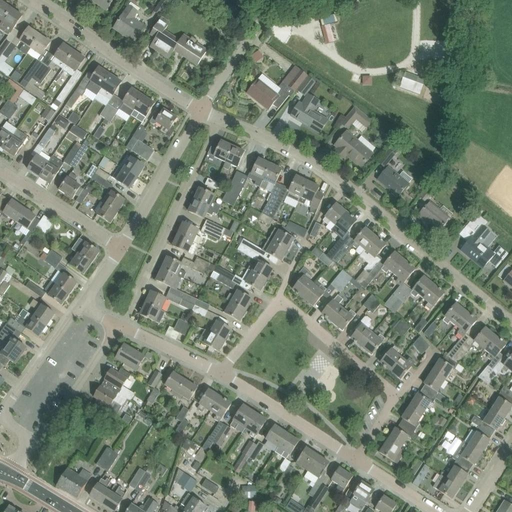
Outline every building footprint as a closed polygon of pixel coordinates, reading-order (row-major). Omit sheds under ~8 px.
[(107,11),(111,5),(113,0),(93,0),(98,3),(98,4),(107,11)] [(162,0),(162,1),(154,12),(160,16),(170,0),(162,0)] [(0,25),(12,9),(2,2),(0,3),(0,25)] [(139,38),(139,37),(145,27),(133,20),(138,13),(128,7),(114,29),(135,43),(138,38),(139,38)] [(13,30),(17,25),(22,17),(12,9),(0,25),(0,30),(8,36),(13,30)] [(327,12),(314,16),(321,43),(334,40),(327,12)] [(207,51),(199,45),(197,43),(198,42),(192,38),(190,39),(185,35),(180,42),(165,32),(170,24),(163,19),(152,36),(157,39),(151,48),(175,64),(169,59),(175,51),(197,66),(207,51)] [(215,28),(220,31),(229,37),(235,27),(221,19),(215,28)] [(26,55),(31,48),(40,36),(29,28),(21,41),(24,43),(19,51),(26,55)] [(42,55),(45,51),(50,43),(40,36),(31,48),(42,55)] [(2,55),(11,43),(6,39),(0,47),(0,58),(2,55)] [(16,47),(11,43),(2,55),(7,59),(16,47)] [(64,45),(58,53),(52,62),(62,69),(74,52),(64,45)] [(258,51),(252,56),(255,61),(262,56),(258,51)] [(62,69),(54,81),(57,83),(64,71),(72,77),(73,77),(79,67),(85,59),(74,52),(62,69)] [(32,79),(43,64),(38,61),(21,85),(25,88),(32,79)] [(41,85),(51,70),(43,64),(32,79),(41,85)] [(96,96),(98,93),(99,91),(100,92),(110,76),(99,68),(90,82),(91,82),(86,89),(96,96)] [(262,75),(247,94),(268,111),(273,105),(278,110),(277,111),(277,112),(283,104),(288,97),(289,96),(291,98),(295,92),(295,93),(308,77),(300,71),(283,92),(262,75)] [(425,81),(405,73),(399,88),(420,95),(425,81)] [(110,100),(111,99),(122,83),(110,76),(100,92),(99,91),(98,93),(110,100)] [(51,107),(51,108),(56,111),(78,81),(73,77),(72,77),(64,90),(51,107)] [(314,84),(308,79),(298,92),(304,97),(314,84)] [(14,105),(24,90),(9,80),(5,87),(8,89),(10,86),(17,92),(9,102),(9,101),(0,112),(5,117),(14,105)] [(71,109),(84,90),(79,87),(65,108),(69,110),(70,108),(71,109)] [(34,96),(38,98),(41,100),(46,94),(39,89),(34,96)] [(132,89),(124,102),(119,110),(130,118),(131,116),(134,111),(143,97),(132,89)] [(320,134),(325,126),(328,120),(315,111),(320,102),(309,95),(302,106),(299,104),(291,117),(320,134)] [(143,97),(134,111),(146,118),(155,104),(143,97)] [(103,123),(113,108),(108,104),(100,116),(90,130),(91,130),(88,134),(93,137),(103,123)] [(19,108),(14,105),(5,117),(10,120),(19,108)] [(48,108),(44,112),(52,118),(55,113),(50,109),(48,108)] [(118,111),(113,108),(103,123),(106,126),(109,122),(110,123),(118,111)] [(356,120),(365,128),(371,121),(355,108),(342,124),(348,130),(356,120)] [(156,113),(150,122),(153,125),(155,124),(157,122),(163,126),(159,132),(170,139),(174,133),(170,130),(177,119),(164,110),(160,116),(156,113)] [(60,126),(64,119),(60,116),(55,122),(60,126)] [(13,137),(18,130),(7,123),(0,132),(0,148),(3,150),(13,137)] [(45,127),(40,124),(32,136),(37,140),(45,127)] [(52,125),(38,146),(44,149),(55,133),(55,132),(57,129),(52,125)] [(133,137),(132,138),(138,141),(144,131),(146,129),(140,125),(133,137)] [(14,158),(23,144),(28,137),(18,130),(13,137),(3,150),(14,158)] [(363,166),(369,158),(372,154),(346,133),(335,146),(338,149),(336,152),(345,159),(349,154),(356,159),(354,162),(360,167),(362,165),(363,166)] [(138,141),(135,145),(152,156),(155,152),(149,148),(142,143),(138,141)] [(226,163),(233,147),(221,142),(214,157),(226,163)] [(69,166),(74,169),(75,169),(89,147),(83,144),(80,148),(81,148),(69,166)] [(64,162),(69,166),(81,148),(80,148),(75,145),(72,150),(64,162)] [(152,156),(135,145),(131,151),(148,162),(152,156)] [(229,171),(231,165),(237,168),(244,153),(233,147),(226,163),(223,168),(229,171)] [(384,169),(394,157),(395,155),(389,150),(378,164),(384,169)] [(48,164),(37,157),(37,156),(28,170),(39,177),(48,164)] [(52,157),(48,164),(39,177),(50,185),(59,171),(64,164),(52,157)] [(132,159),(124,170),(137,179),(145,167),(132,159)] [(248,177),(248,178),(256,182),(254,185),(260,188),(271,165),(259,159),(255,168),(252,174),(250,174),(248,177)] [(275,185),(278,179),(282,170),(271,165),(260,188),(265,190),(269,183),(275,185)] [(137,179),(124,170),(120,167),(113,178),(117,181),(116,181),(130,190),(137,179)] [(398,197),(404,190),(409,184),(413,179),(403,172),(400,176),(389,167),(378,181),(391,191),(390,192),(396,198),(397,197),(398,197)] [(95,175),(107,182),(110,177),(98,169),(95,175)] [(71,173),(65,182),(60,191),(73,199),(81,186),(74,182),(77,177),(71,173)] [(107,182),(95,175),(92,180),(110,192),(113,186),(107,182)] [(296,177),(292,186),(287,197),(299,203),(308,182),(296,177)] [(205,185),(214,189),(217,191),(220,185),(208,179),(205,185)] [(226,195),(231,198),(238,185),(233,182),(226,195)] [(319,188),(308,182),(299,203),(310,208),(310,212),(315,215),(324,197),(317,193),(319,188)] [(88,184),(84,189),(91,194),(94,188),(88,184)] [(231,198),(236,201),(243,188),(238,185),(231,198)] [(436,190),(430,185),(419,198),(425,203),(436,190)] [(91,194),(84,189),(76,202),(81,205),(89,193),(90,194),(91,194)] [(199,189),(194,201),(218,212),(221,206),(212,202),(215,196),(199,189)] [(105,203),(118,212),(125,201),(112,193),(105,203)] [(233,206),(236,201),(231,198),(226,195),(223,201),(233,206)] [(275,205),(278,197),(272,195),(269,201),(262,214),(268,217),(275,205)] [(275,205),(268,217),(273,220),(275,216),(280,208),(284,200),(278,197),(275,205)] [(0,209),(0,219),(4,214),(16,222),(24,210),(12,201),(12,202),(7,199),(0,209)] [(218,212),(194,201),(188,212),(204,219),(207,214),(212,216),(213,213),(217,215),(218,212)] [(110,224),(118,212),(105,203),(97,215),(110,224)] [(440,232),(446,224),(449,220),(429,203),(419,216),(427,223),(428,222),(440,232)] [(323,221),(328,225),(330,222),(335,227),(346,213),(336,205),(323,221)] [(23,246),(27,241),(29,237),(36,228),(40,222),(35,218),(36,217),(24,210),(16,222),(22,226),(29,231),(20,244),(23,246)] [(346,213),(335,227),(340,230),(337,234),(343,238),(357,222),(346,213)] [(270,226),(273,220),(268,217),(262,214),(258,220),(270,226)] [(467,243),(461,251),(469,258),(470,257),(484,267),(488,262),(489,261),(497,267),(495,268),(496,269),(508,254),(506,252),(505,253),(499,247),(493,254),(482,245),(491,234),(482,227),(486,222),(477,215),(467,227),(476,235),(473,237),(467,243)] [(46,234),(48,231),(54,223),(44,216),(40,222),(36,228),(46,234)] [(223,235),(223,236),(231,239),(234,233),(206,220),(204,226),(223,235)] [(316,223),(316,224),(310,236),(316,239),(322,226),(316,223)] [(202,239),(196,236),(199,231),(183,224),(178,235),(199,245),(202,239)] [(221,241),(223,236),(223,235),(204,226),(201,232),(221,241)] [(304,238),(308,231),(298,226),(295,233),(304,238)] [(294,240),(285,235),(279,231),(279,232),(274,229),(268,240),(288,251),(294,240)] [(365,251),(376,237),(366,229),(352,245),(357,250),(359,246),(365,251)] [(172,247),(181,251),(193,256),(199,245),(178,235),(172,247)] [(360,257),(370,265),(386,246),(376,237),(365,251),(360,257)] [(76,244),(83,249),(79,255),(91,264),(99,253),(79,239),(76,244)] [(270,256),(272,257),(281,262),(288,251),(268,240),(262,250),(244,239),(241,245),(259,256),(268,260),(270,256)] [(256,261),(259,256),(241,245),(237,251),(256,261)] [(326,257),(331,261),(340,250),(335,246),(326,257)] [(345,254),(340,250),(331,261),(333,263),(336,265),(345,254)] [(48,256),(60,264),(63,260),(51,251),(48,256)] [(360,286),(365,290),(374,279),(381,270),(386,274),(389,271),(394,275),(405,262),(395,253),(384,266),(380,263),(370,275),(360,286)] [(322,254),(319,259),(329,267),(333,263),(331,261),(326,257),(322,254)] [(84,275),(91,264),(79,255),(71,266),(84,275)] [(56,270),(60,264),(48,256),(44,261),(56,270)] [(186,273),(180,270),(182,265),(167,258),(162,270),(183,279),(186,273)] [(207,269),(213,272),(215,267),(197,258),(194,264),(207,269)] [(273,270),(265,265),(258,262),(255,267),(250,264),(247,270),(248,270),(267,281),(273,270)] [(393,294),(394,295),(385,306),(389,310),(406,290),(401,287),(415,270),(405,262),(394,275),(398,279),(396,282),(400,286),(393,294)] [(204,275),(207,269),(194,264),(192,270),(204,275)] [(293,290),(303,298),(314,285),(309,281),(313,276),(304,268),(297,276),(302,280),(293,290)] [(0,273),(0,286),(4,281),(8,284),(12,278),(2,270),(0,273)] [(195,306),(197,300),(176,291),(182,279),(183,280),(183,279),(162,270),(156,281),(171,288),(169,294),(182,300),(195,306)] [(223,270),(220,275),(232,282),(235,277),(223,270)] [(235,277),(232,282),(236,284),(248,291),(251,287),(261,292),(267,281),(248,270),(242,281),(235,277)] [(211,280),(213,273),(207,271),(205,278),(211,280)] [(348,275),(345,273),(342,271),(330,286),(335,290),(348,275)] [(370,275),(365,271),(355,281),(360,286),(370,275)] [(51,282),(69,295),(77,284),(65,275),(64,276),(58,272),(51,282)] [(232,282),(220,275),(217,281),(233,290),(236,284),(232,282)] [(335,290),(340,294),(352,279),(348,275),(335,290)] [(418,295),(423,300),(434,286),(424,278),(410,294),(406,290),(389,310),(394,314),(403,303),(404,303),(411,295),(415,298),(418,295)] [(42,299),(46,294),(30,282),(26,287),(42,299)] [(62,306),(69,295),(51,282),(45,291),(51,295),(49,297),(62,306)] [(314,285),(303,298),(313,307),(327,291),(321,286),(319,290),(314,285)] [(431,311),(438,302),(444,294),(434,286),(423,300),(428,303),(425,306),(431,311)] [(146,304),(161,311),(166,299),(151,292),(146,304)] [(253,300),(244,295),(237,292),(235,297),(230,294),(226,300),(231,303),(246,311),(253,300)] [(363,306),(368,310),(377,299),(372,295),(363,306)] [(332,323),(343,310),(338,306),(343,300),(338,296),(322,315),(332,323)] [(381,303),(377,299),(368,310),(372,314),(381,303)] [(55,315),(47,309),(34,300),(30,306),(38,312),(33,318),(47,327),(55,315)] [(192,312),(195,306),(182,300),(179,306),(192,312)] [(195,306),(207,312),(210,306),(197,300),(195,306)] [(240,322),(246,311),(231,303),(225,314),(240,322)] [(160,325),(165,313),(161,311),(146,304),(140,315),(160,325)] [(450,322),(456,326),(467,313),(456,304),(443,321),(448,325),(450,322)] [(207,312),(195,306),(192,312),(205,317),(207,312)] [(342,331),(349,324),(356,315),(351,311),(348,314),(343,310),(332,323),(342,331)] [(477,321),(467,313),(456,326),(460,330),(458,334),(463,338),(477,321)] [(47,327),(33,318),(29,314),(24,320),(21,318),(17,323),(39,338),(47,327)] [(216,323),(211,333),(225,342),(232,331),(226,327),(228,322),(222,319),(220,317),(217,322),(216,323)] [(370,323),(372,321),(368,317),(365,317),(354,330),(357,333),(351,339),(361,347),(372,334),(367,330),(371,325),(371,323),(370,323)] [(401,319),(392,330),(402,338),(410,327),(401,319)] [(414,330),(419,334),(428,323),(423,319),(414,330)] [(174,331),(180,334),(185,323),(179,320),(174,331)] [(186,337),(190,328),(191,326),(185,323),(180,334),(186,337)] [(424,334),(428,339),(438,328),(433,323),(424,334)] [(0,353),(0,363),(6,367),(10,361),(15,364),(26,349),(15,341),(20,334),(21,335),(22,335),(13,329),(7,324),(0,334),(0,338),(8,345),(8,346),(1,354),(0,353)] [(480,346),(485,351),(496,337),(486,329),(472,345),(477,350),(480,346)] [(219,353),(225,342),(211,333),(204,344),(219,353)] [(372,356),(378,348),(385,340),(380,335),(377,339),(372,334),(361,347),(372,356)] [(425,352),(430,347),(421,336),(416,342),(425,352)] [(506,346),(496,337),(485,351),(490,355),(487,358),(492,362),(506,346)] [(456,345),(446,357),(456,364),(465,353),(456,345)] [(116,359),(125,364),(131,368),(134,363),(140,366),(145,358),(124,346),(116,359)] [(391,372),(402,359),(397,355),(399,351),(394,347),(381,363),(391,372)] [(440,360),(432,372),(445,380),(453,369),(454,370),(457,364),(456,364),(446,357),(444,356),(441,361),(440,360)] [(493,370),(484,381),(489,385),(500,373),(501,374),(502,375),(503,375),(505,375),(507,374),(509,371),(511,372),(511,356),(504,366),(502,369),(499,366),(494,372),(493,370)] [(414,364),(409,359),(406,362),(402,359),(391,372),(401,380),(414,364)] [(478,378),(484,381),(493,370),(488,366),(478,378)] [(105,380),(103,384),(127,399),(131,401),(135,394),(123,387),(127,380),(128,380),(131,375),(129,374),(121,369),(118,374),(111,370),(105,380)] [(162,376),(156,372),(148,385),(154,389),(162,376)] [(422,390),(443,404),(446,398),(441,395),(440,389),(439,389),(445,380),(432,372),(424,384),(425,385),(422,390)] [(178,394),(186,381),(174,374),(166,387),(178,394)] [(189,402),(192,397),(197,389),(186,381),(178,394),(189,402)] [(115,417),(127,399),(103,384),(101,387),(100,387),(94,398),(100,401),(97,406),(105,411),(115,417)] [(511,392),(504,387),(500,392),(511,399),(511,392)] [(147,401),(148,401),(143,410),(148,413),(153,404),(160,392),(155,389),(147,401)] [(205,409),(211,413),(221,398),(209,390),(197,409),(202,413),(205,409)] [(410,406),(423,415),(430,403),(432,404),(435,399),(443,404),(422,390),(419,395),(417,394),(410,406)] [(511,407),(511,406),(511,405),(511,399),(500,392),(497,397),(498,398),(491,410),(505,418),(511,407)] [(459,396),(455,402),(459,405),(463,399),(459,396)] [(467,403),(473,406),(476,401),(471,397),(467,403)] [(231,405),(221,398),(211,413),(215,416),(213,419),(219,423),(231,405)] [(235,430),(237,427),(238,425),(245,429),(255,414),(244,406),(230,427),(235,430)] [(400,424),(413,433),(417,428),(415,427),(423,415),(410,406),(402,419),(403,419),(400,424)] [(184,408),(176,420),(182,423),(183,420),(189,412),(184,408)] [(482,421),(478,426),(492,435),(495,431),(497,431),(501,425),(502,426),(505,421),(504,420),(505,418),(491,410),(483,422),(482,421)] [(255,439),(261,429),(266,421),(255,414),(245,429),(251,433),(250,436),(255,439)] [(448,421),(441,417),(437,424),(443,428),(448,421)] [(143,429),(146,422),(140,419),(136,425),(143,429)] [(182,423),(177,431),(175,434),(180,437),(189,423),(183,420),(182,423)] [(208,452),(215,442),(225,426),(220,422),(203,449),(208,452)] [(388,441),(401,449),(408,437),(410,439),(411,437),(416,440),(418,437),(413,433),(400,424),(396,429),(395,429),(388,441)] [(220,446),(231,430),(225,426),(215,442),(220,446)] [(468,444),(482,453),(490,441),(489,441),(492,435),(478,426),(475,431),(476,432),(468,444)] [(279,448),(287,434),(275,427),(266,440),(279,448)] [(448,432),(445,437),(452,441),(455,437),(448,432)] [(290,455),(293,450),(299,442),(287,434),(279,448),(290,455)] [(188,452),(190,449),(190,448),(193,444),(193,443),(187,439),(184,444),(182,448),(188,452)] [(393,461),(397,464),(399,462),(405,452),(401,449),(388,441),(380,453),(393,461)] [(463,441),(453,458),(456,460),(470,469),(473,465),(474,466),(482,453),(468,444),(463,441)] [(250,458),(257,446),(251,443),(243,455),(234,469),(240,473),(245,464),(249,457),(250,458)] [(257,446),(250,458),(254,461),(264,446),(259,443),(257,446)] [(113,452),(107,449),(96,466),(102,470),(113,452)] [(118,455),(120,451),(116,449),(113,453),(113,452),(102,470),(107,473),(118,456),(118,455)] [(306,449),(301,457),(296,464),(309,472),(318,457),(306,449)] [(377,452),(372,449),(369,454),(374,457),(377,452)] [(318,457),(309,472),(320,479),(329,464),(318,457)] [(279,470),(284,474),(285,474),(290,467),(292,463),(286,460),(279,470)] [(409,472),(415,476),(423,463),(417,460),(409,472)] [(441,475),(460,488),(468,476),(467,475),(470,469),(456,460),(452,466),(454,468),(447,479),(441,475)] [(425,465),(417,477),(422,481),(430,469),(425,465)] [(341,496),(347,485),(353,477),(340,468),(332,481),(338,485),(334,492),(341,496)] [(83,470),(79,476),(68,469),(57,487),(77,500),(82,491),(91,475),(83,470)] [(135,490),(146,473),(140,470),(129,487),(135,490)] [(198,483),(185,474),(179,470),(175,481),(178,484),(191,493),(198,483)] [(140,494),(151,477),(146,473),(135,490),(140,494)] [(434,487),(439,491),(452,500),(460,488),(441,475),(434,487)] [(105,490),(110,482),(111,481),(107,479),(105,483),(101,480),(91,497),(102,505),(110,493),(105,490)] [(202,486),(216,494),(220,488),(206,480),(202,486)] [(352,501),(350,503),(356,507),(362,510),(369,499),(374,491),(362,483),(355,493),(354,495),(355,495),(351,500),(352,501)] [(313,497),(306,508),(312,511),(314,511),(321,502),(329,489),(322,485),(321,488),(314,498),(313,497)] [(309,495),(313,497),(314,498),(321,488),(316,485),(309,495)] [(119,487),(119,488),(114,496),(110,493),(102,505),(114,511),(125,495),(121,493),(123,489),(119,487)] [(242,498),(255,498),(255,487),(242,487),(242,498)] [(189,495),(182,505),(191,511),(203,511),(207,507),(189,495)] [(346,497),(335,511),(344,511),(352,501),(351,500),(346,497)] [(384,497),(378,505),(376,509),(380,511),(392,511),(397,505),(384,497)] [(153,511),(158,505),(149,499),(144,507),(143,506),(140,506),(139,509),(132,504),(126,511),(153,511)] [(511,511),(511,506),(504,501),(497,511),(511,511)] [(191,511),(182,505),(179,509),(176,506),(174,508),(165,502),(162,509),(164,510),(166,511),(191,511)]
